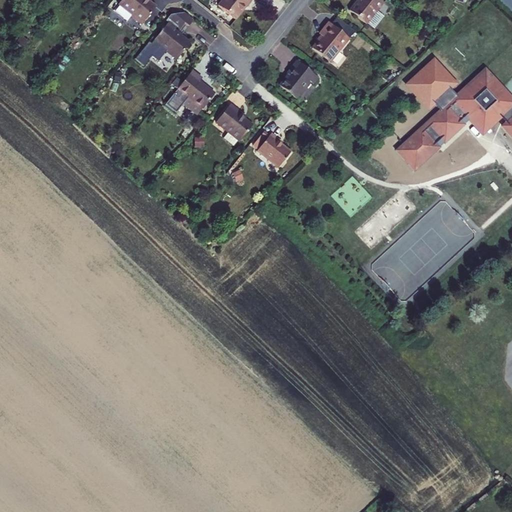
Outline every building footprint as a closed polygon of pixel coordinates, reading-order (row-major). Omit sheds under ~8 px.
[(145,0),(121,0),(113,11),(126,21),(131,17),(141,25),(155,8),(145,0)] [(250,0),(221,0),(217,6),(234,20),(250,0)] [(349,12),(366,25),(383,4),(377,0),(361,0),(358,4),(355,3),(349,12)] [(511,0),(497,0),(511,13),(511,0)] [(189,27),(193,21),(184,13),(169,17),(165,22),(167,24),(150,45),(148,43),(135,61),(143,67),(149,60),(156,65),(164,55),(174,63),(190,44),(174,31),(177,27),(180,29),(185,23),(189,27)] [(311,50),(328,63),(348,39),(327,23),(318,35),(321,37),(311,50)] [(278,85),(295,99),(308,82),(311,84),(316,78),(296,63),(287,75),(286,74),(278,85)] [(511,99),(483,69),(395,152),(413,171),(438,148),(434,144),(439,139),(443,143),(462,125),(459,121),(464,116),(481,135),(500,118),(504,123),(500,127),(511,139),(511,99)] [(202,80),(192,72),(166,106),(176,114),(184,105),(198,116),(202,111),(214,94),(199,82),(202,80)] [(235,113),(237,111),(230,105),(216,123),(240,142),(252,126),(244,120),(235,113)] [(246,118),(237,111),(235,113),(244,120),(246,118)] [(261,130),(253,140),(257,144),(261,146),(269,136),(261,130)] [(269,136),(261,146),(257,152),(278,169),(291,153),(281,145),(275,141),(276,139),(270,134),(269,136)]
